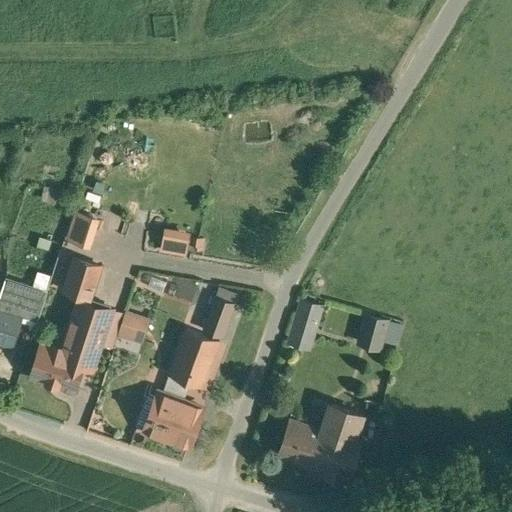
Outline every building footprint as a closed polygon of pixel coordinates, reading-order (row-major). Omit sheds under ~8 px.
[(48,290),(7,277),(0,299),(0,309),(23,317),(25,312),(39,316),(48,290)] [(63,347),(58,345),(57,347),(42,342),(30,376),(74,390),(82,365),(92,368),(101,342),(112,309),(80,298),(63,347)] [(0,309),(0,341),(14,346),(23,317),(0,309)] [(112,309),(101,342),(113,346),(124,313),(112,309)] [(236,339),(189,323),(171,378),(215,394),(236,339)] [(216,408),(159,388),(142,436),(198,455),(216,408)] [(363,414),(331,403),(322,430),(292,420),(280,454),(322,468),(321,472),(323,472),(324,467),(347,474),(345,480),(347,480),(360,442),(354,441),(363,414)]
